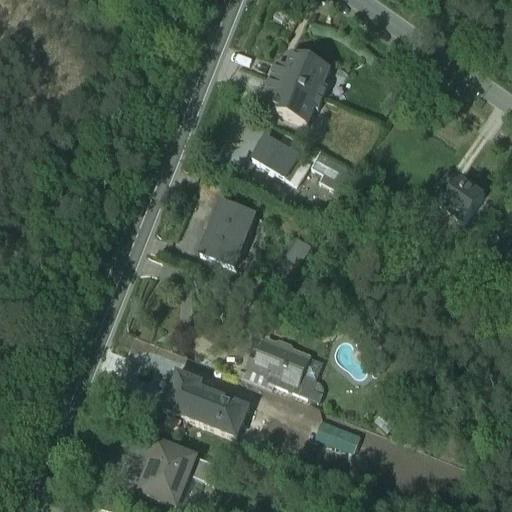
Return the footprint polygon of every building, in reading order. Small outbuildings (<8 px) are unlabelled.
[(273,115),(315,131),(338,71),(295,55),(273,115)] [(242,159),(291,187),(310,153),(262,125),(242,159)] [(464,228),(483,199),(462,185),(461,186),(446,176),(425,207),(445,221),(448,217),(464,228)] [(205,200),(195,225),(239,242),(249,217),(205,200)] [(184,253),(228,270),(239,242),(195,225),(184,253)] [(242,375),(292,396),(306,363),(257,342),(242,375)] [(161,407),(226,432),(234,411),(169,387),(161,407)] [(383,468),(393,443),(359,431),(350,455),(383,468)] [(128,497),(170,511),(188,459),(145,445),(128,497)]
